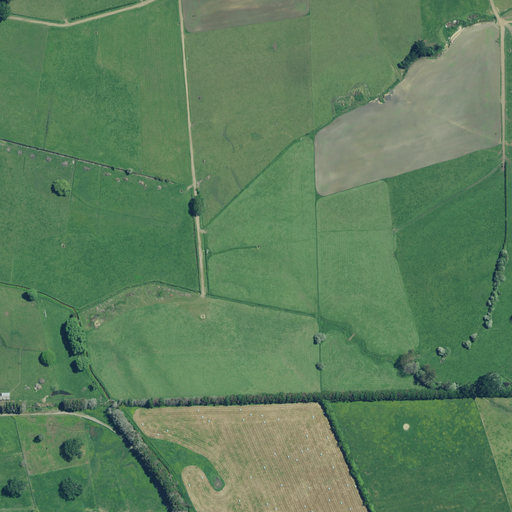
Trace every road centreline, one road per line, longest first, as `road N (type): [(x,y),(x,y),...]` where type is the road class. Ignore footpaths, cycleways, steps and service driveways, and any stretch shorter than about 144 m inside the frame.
road 1 (track): [(201,282),(179,0)]
road 2 (track): [(150,0),(57,24),(0,15)]
